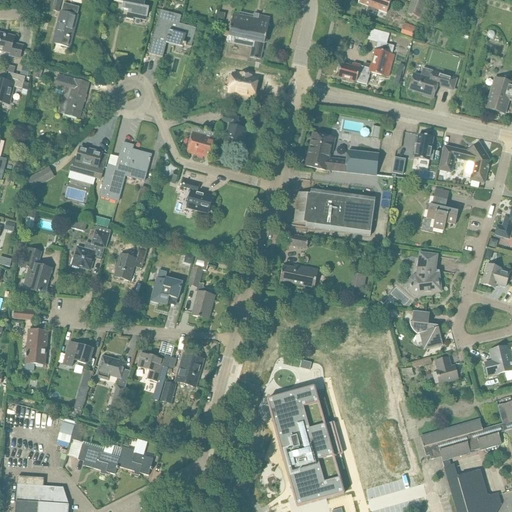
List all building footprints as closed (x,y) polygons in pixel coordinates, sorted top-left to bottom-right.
[(45,0),(43,8),(59,12),(61,0),(45,0)] [(113,0),(114,1),(123,3),(122,7),(124,10),(128,11),(126,19),(134,21),(135,16),(147,18),(149,8),(144,7),(145,0),(143,0),(113,0)] [(359,0),(358,3),(386,13),(391,0),(359,0)] [(413,0),(408,15),(429,22),(436,4),(424,0),(413,0)] [(191,47),(196,28),(179,23),(181,16),(161,11),(154,35),(152,44),(149,54),(163,58),(167,43),(182,48),(183,45),(191,47)] [(78,16),(68,14),(60,12),(52,43),(70,48),(78,16)] [(265,44),(270,19),(259,16),(259,15),(254,14),(254,15),(240,13),(239,17),(233,16),(230,33),(223,31),(222,35),(229,36),(227,43),(252,48),(250,58),(261,60),(264,44),(265,44)] [(415,27),(412,26),(405,23),(401,34),(412,37),(415,27)] [(371,29),(369,40),(380,43),(379,49),(392,52),(393,47),(388,46),(390,33),(371,29)] [(20,59),(21,56),(23,46),(13,44),(15,37),(0,33),(0,51),(11,54),(10,57),(20,59)] [(370,73),(386,77),(392,55),(376,50),(371,69),(353,64),(352,67),(341,64),(338,77),(366,85),(370,73)] [(30,68),(22,66),(20,75),(27,77),(30,68)] [(41,78),(42,71),(36,69),(34,76),(41,78)] [(453,91),(456,81),(457,78),(433,71),(430,80),(414,75),(409,90),(423,94),(423,96),(433,99),(437,86),(453,91)] [(26,77),(19,75),(9,73),(7,79),(10,80),(9,83),(0,80),(0,102),(2,103),(2,101),(10,103),(14,88),(22,90),(26,77)] [(254,98),(257,80),(250,78),(250,76),(241,75),(241,76),(233,75),(229,92),(230,93),(254,98)] [(89,84),(79,81),(59,76),(55,89),(64,92),(63,97),(65,97),(60,114),(79,119),(89,84)] [(511,83),(496,79),(487,109),(504,114),(508,98),(511,99),(511,83)] [(238,118),(236,118),(237,115),(225,112),(224,114),(222,121),(230,123),(227,137),(224,146),(240,151),(246,130),(236,127),(238,118)] [(370,131),(370,121),(342,120),(342,131),(370,131)] [(373,126),(371,137),(378,138),(380,127),(373,126)] [(211,158),(216,138),(217,134),(194,128),(187,151),(211,158)] [(313,134),(306,166),(326,171),(326,170),(381,177),(384,156),(348,152),(347,161),(329,159),(330,152),(332,152),(335,139),(313,134)] [(432,151),(434,138),(419,135),(414,159),(430,162),(430,160),(432,160),(434,151),(432,151)] [(144,182),(149,165),(151,155),(140,152),(139,155),(132,153),(133,146),(123,143),(116,168),(108,166),(99,197),(118,202),(125,177),(144,182)] [(471,180),(474,181),(484,184),(488,169),(489,169),(490,167),(488,167),(490,161),(482,148),(475,147),(464,153),(445,149),(445,147),(439,170),(451,173),(454,158),(463,160),(466,158),(469,161),(473,158),(476,163),(475,170),(473,170),(471,180)] [(98,167),(99,164),(102,154),(80,148),(77,159),(73,159),(70,171),(101,179),(104,168),(98,167)] [(395,158),(393,173),(403,175),(406,160),(395,158)] [(32,189),(54,177),(49,167),(27,179),(32,189)] [(8,181),(15,183),(17,175),(10,173),(8,181)] [(185,207),(199,211),(209,213),(213,198),(197,194),(200,183),(184,178),(181,187),(190,189),(185,207)] [(148,188),(141,187),(136,204),(143,206),(148,188)] [(449,192),(439,190),(436,189),(432,205),(430,204),(426,219),(435,221),(433,229),(444,231),(446,223),(455,225),(458,212),(445,209),(449,192)] [(376,199),(321,191),(311,190),(311,195),(300,194),(296,221),(307,223),(306,228),(316,229),(370,237),(384,239),(386,231),(381,230),(381,231),(371,229),(376,199)] [(511,224),(511,209),(511,212),(510,212),(509,212),(508,214),(508,216),(506,215),(502,227),(498,226),(495,235),(508,239),(511,230),(508,229),(510,224),(511,224)] [(29,214),(28,217),(35,219),(36,215),(37,213),(30,211),(29,214)] [(94,219),(93,225),(94,226),(99,227),(101,221),(94,219)] [(8,222),(6,230),(14,232),(16,224),(8,222)] [(75,256),(72,266),(90,271),(94,258),(101,260),(104,251),(104,248),(106,249),(111,230),(99,227),(94,226),(92,230),(95,231),(91,245),(88,244),(86,243),(84,249),(77,247),(75,256)] [(308,239),(299,237),(289,235),(287,245),(306,249),(308,239)] [(490,239),(487,246),(495,249),(497,244),(495,240),(490,239)] [(130,282),(133,273),(134,267),(142,269),(147,249),(139,247),(136,258),(121,254),(117,268),(114,278),(130,282)] [(39,253),(30,250),(25,248),(20,267),(32,270),(27,289),(44,295),(51,270),(36,265),(39,253)] [(186,255),(184,263),(192,265),(194,257),(186,255)] [(436,257),(427,255),(420,255),(418,269),(423,270),(422,277),(415,278),(412,281),(410,285),(411,289),(413,292),(417,294),(440,291),(438,275),(434,276),(436,257)] [(193,268),(189,285),(197,287),(196,292),(198,293),(192,316),(207,320),(213,296),(202,293),(204,285),(199,283),(202,270),(206,271),(209,260),(196,256),(193,268)] [(501,269),(497,268),(487,265),(481,284),(495,288),(496,284),(499,285),(499,286),(505,288),(509,273),(500,270),(501,269)] [(283,267),(280,281),(315,288),(318,271),(302,267),(301,270),(283,267)] [(363,291),(366,276),(353,274),(350,289),(363,291)] [(165,279),(165,280),(157,278),(151,301),(167,306),(170,297),(178,300),(182,283),(165,279)] [(329,318),(331,308),(320,307),(318,317),(329,318)] [(34,311),(24,310),(15,310),(15,319),(33,320),(34,311)] [(430,314),(413,312),(406,311),(405,320),(410,323),(411,328),(414,332),(417,334),(417,335),(421,334),(424,346),(428,348),(442,344),(442,346),(443,345),(438,326),(428,325),(430,314)] [(48,332),(38,331),(32,331),(30,348),(27,347),(26,364),(45,365),(48,332)] [(88,365),(90,359),(93,350),(70,343),(66,356),(74,358),(74,361),(88,365)] [(511,364),(507,347),(490,351),(493,361),(485,363),(488,376),(496,374),(496,375),(511,370),(511,368),(511,366),(511,365),(511,363),(511,364)] [(168,369),(168,368),(171,358),(164,356),(163,359),(141,353),(137,367),(149,371),(147,380),(158,383),(162,367),(168,369)] [(176,382),(185,385),(195,388),(203,360),(184,354),(176,382)] [(119,410),(127,381),(130,371),(124,370),(126,363),(103,357),(98,375),(99,378),(106,380),(109,379),(111,373),(119,376),(115,386),(117,386),(110,408),(119,410)] [(439,384),(448,382),(458,380),(455,366),(449,368),(449,366),(450,365),(448,358),(436,362),(438,371),(436,371),(439,384)] [(430,359),(412,364),(413,368),(432,363),(430,359)] [(300,368),(310,370),(311,363),(302,361),(300,368)] [(88,389),(92,372),(86,370),(81,387),(88,389)] [(176,386),(166,383),(161,401),(170,404),(176,386)] [(294,394),(269,401),(298,507),(331,498),(346,494),(335,456),(342,455),(333,423),(327,425),(316,388),(294,394)] [(511,402),(498,407),(503,425),(505,431),(511,429),(511,402)] [(111,412),(109,420),(115,422),(117,414),(111,412)] [(178,445),(185,421),(168,416),(159,446),(173,449),(175,450),(177,444),(178,445)] [(442,462),(449,460),(471,453),(470,451),(477,449),(476,448),(479,447),(480,451),(502,445),(498,433),(505,431),(503,425),(483,430),(480,420),(420,437),(426,457),(426,456),(426,455),(429,454),(431,460),(434,459),(434,458),(441,456),(442,462)] [(75,424),(71,440),(81,443),(85,426),(75,424)] [(118,470),(119,467),(117,467),(120,458),(119,458),(122,448),(105,443),(102,451),(82,445),(78,460),(84,462),(83,466),(115,475),(117,469),(118,470)] [(122,448),(119,458),(120,458),(117,467),(119,467),(148,476),(150,470),(152,470),(153,468),(151,468),(153,459),(135,454),(136,452),(122,448)] [(451,466),(449,460),(442,462),(444,468),(456,511),(494,511),(496,508),(500,507),(501,504),(498,493),(489,496),(487,495),(480,470),(459,476),(457,475),(454,465),(451,466)] [(18,476),(15,511),(68,511),(69,505),(63,489),(54,488),(44,487),(44,478),(18,476)]
